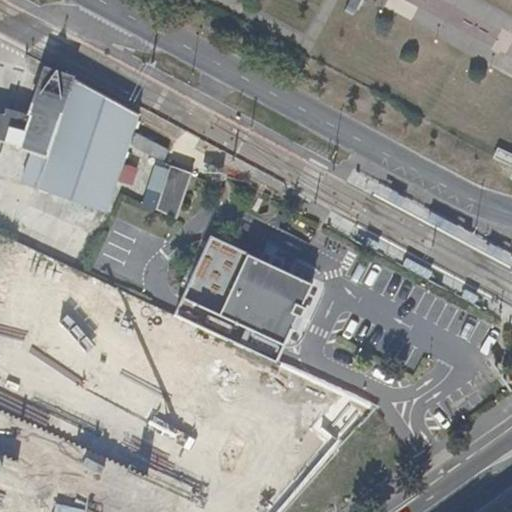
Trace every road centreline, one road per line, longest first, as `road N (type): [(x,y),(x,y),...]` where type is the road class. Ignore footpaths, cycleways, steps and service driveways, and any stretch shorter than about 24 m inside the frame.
road 1 (primary): [(105,0),(440,183),(511,212)]
road 2 (motorway): [(290,0),(511,138)]
road 3 (primary): [(511,434),(404,511)]
